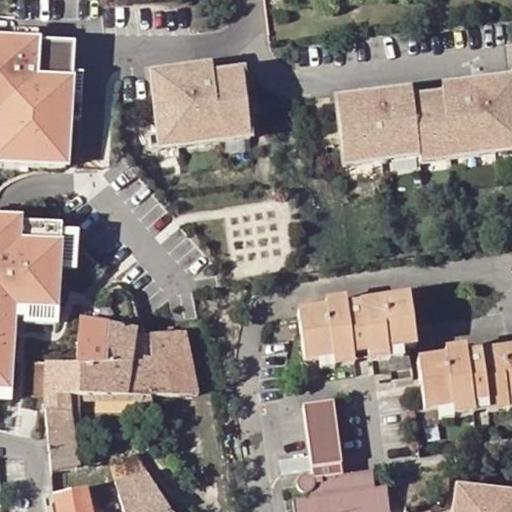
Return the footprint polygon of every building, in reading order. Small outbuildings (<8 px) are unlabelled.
[(29,34),(13,33),(13,43),(38,45),(29,34)] [(38,45),(39,35),(29,34),(38,45)] [(71,76),(73,47),(38,45),(13,43),(0,42),(0,140),(3,140),(1,165),(66,169),(68,123),(71,85),(71,76)] [(158,148),(176,146),(175,138),(248,130),(241,75),(212,78),(211,69),(150,76),(158,148)] [(81,76),(71,76),(71,85),(80,96),(81,76)] [(336,101),(343,156),(418,147),(418,151),(493,142),(495,156),(511,154),(511,82),(442,90),(442,96),(412,100),(411,92),(336,101)] [(71,85),(68,123),(79,124),(80,96),(71,85)] [(175,138),(176,146),(177,150),(249,141),(248,130),(175,138)] [(418,151),(420,164),(420,169),(496,161),(495,156),(493,142),(418,151)] [(418,147),(343,156),(345,173),(420,164),(418,151),(418,147)] [(19,225),(0,223),(0,393),(9,394),(13,318),(14,310),(56,312),(58,270),(61,230),(19,228),(19,225)] [(73,271),(75,231),(61,230),(58,270),(73,271)] [(402,351),(416,348),(409,300),(298,316),(306,365),(320,363),(335,361),(336,369),(356,366),(355,358),(367,356),(368,365),(388,362),(387,353),(402,351)] [(56,312),(14,310),(13,318),(55,321),(56,312)] [(76,356),(77,367),(130,366),(132,359),(135,333),(118,329),(79,323),(77,336),(76,356)] [(130,366),(77,367),(78,395),(78,397),(99,397),(124,396),(151,397),(197,395),(184,334),(148,337),(149,348),(151,360),(140,359),(132,359),(130,366)] [(141,347),(140,359),(151,360),(149,348),(141,347)] [(437,361),(419,364),(424,399),(427,413),(440,411),(455,409),(457,418),(476,414),(475,406),(488,404),(489,413),(509,410),(507,401),(511,399),(511,349),(488,353),(437,361)] [(403,361),(402,351),(387,353),(388,362),(388,364),(403,361)] [(336,371),(336,369),(335,361),(320,363),(322,373),(336,371)] [(44,408),(47,440),(50,476),(79,469),(73,432),(80,432),(79,408),(78,397),(78,395),(77,367),(44,365),(43,399),(44,408)] [(9,394),(0,393),(0,401),(9,402),(9,394)] [(78,397),(79,408),(124,408),(124,396),(99,397),(78,397)] [(303,411),(313,473),(342,469),(334,407),(303,411)] [(455,409),(440,411),(442,421),(457,420),(457,418),(455,409)] [(315,484),(316,488),(322,488),(322,483),(344,480),(342,469),(313,473),(315,484)] [(391,511),(388,491),(375,493),(373,475),(344,480),(322,483),(322,488),(316,488),(315,484),(312,482),(310,481),(307,480),(305,480),(302,481),(299,483),(298,485),(297,489),(297,493),(299,496),(303,498),(306,499),(308,499),(309,502),(293,505),(294,511),(391,511)] [(114,485),(122,511),(170,511),(147,477),(114,485)] [(89,511),(85,491),(53,499),(55,511),(89,511)] [(511,511),(511,496),(456,491),(454,511),(511,511)]
